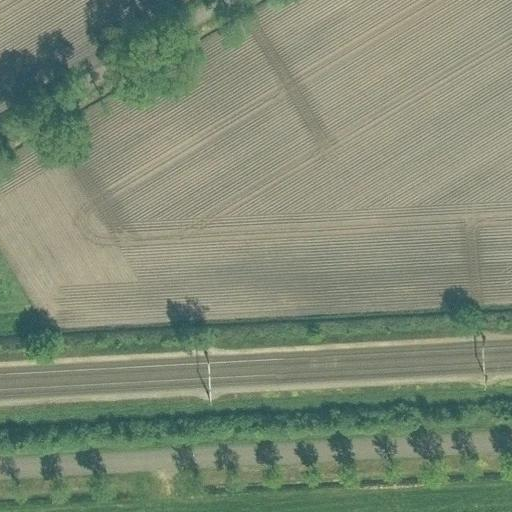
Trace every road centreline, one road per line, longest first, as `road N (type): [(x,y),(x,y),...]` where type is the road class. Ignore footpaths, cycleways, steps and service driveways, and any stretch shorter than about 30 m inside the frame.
road 1 (tertiary): [(0,468),(511,440)]
road 2 (unclassified): [(0,131),(219,0)]
